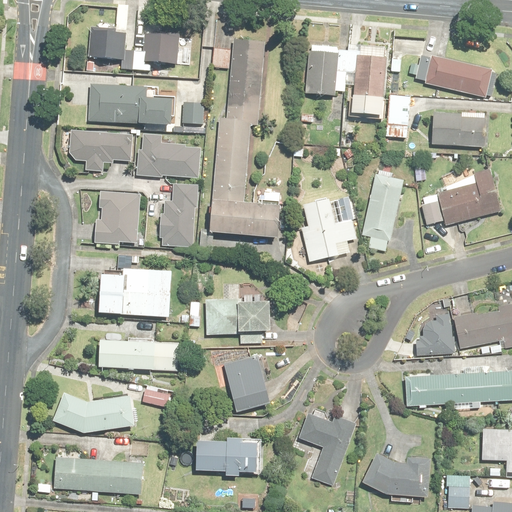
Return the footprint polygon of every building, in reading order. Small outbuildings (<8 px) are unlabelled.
[(216,49),(217,24),(205,23),(203,48),(216,49)] [(124,53),(126,36),(91,34),(89,59),(122,61),(122,71),(144,72),(145,55),(124,53)] [(178,39),(148,37),(146,64),(176,66),(178,39)] [(197,78),(215,79),(210,128),(205,128),(198,228),(199,228),(198,247),(248,249),(262,250),(264,215),(232,213),(237,145),(244,145),(253,53),(217,50),(216,60),(198,59),(197,78)] [(295,54),(291,108),(320,109),(326,57),(295,54)] [(403,56),(392,55),(391,74),(401,74),(403,56)] [(480,82),(405,65),(398,93),(474,110),(480,82)] [(371,69),(339,68),(337,126),(368,127),(371,69)] [(128,137),(159,137),(160,109),(130,109),(131,97),(76,93),(73,133),(128,137)] [(393,104),(371,103),(369,149),(391,150),(393,104)] [(185,115),(166,115),(165,139),(185,140),(185,115)] [(469,127),(416,126),(416,158),(469,159),(469,127)] [(107,183),(108,170),(133,170),(133,138),(68,137),(67,169),(83,169),(82,181),(107,183)] [(143,141),(142,155),(138,155),(136,184),(200,188),(202,159),(202,154),(165,152),(166,143),(143,141)] [(304,147),(294,146),(293,158),(303,158),(304,147)] [(368,264),(370,254),(374,255),(388,187),(358,180),(344,249),(353,251),(352,262),(368,264)] [(460,199),(405,208),(411,242),(483,230),(479,207),(476,183),(458,185),(460,199)] [(166,209),(158,209),(158,221),(154,221),(153,245),(189,246),(190,221),(192,221),(193,189),(167,189),(166,209)] [(140,196),(98,196),(98,194),(97,212),(93,212),(92,243),(106,243),(106,242),(140,243),(141,195),(140,195),(140,196)] [(329,266),(328,262),(333,253),(340,249),(333,207),(315,210),(315,207),(287,214),(293,236),(284,237),(292,277),(312,273),(311,270),(329,266)] [(205,271),(198,271),(197,290),(204,291),(205,271)] [(156,281),(85,282),(83,324),(155,328),(156,281)] [(511,348),(511,303),(498,306),(499,313),(455,321),(461,350),(504,342),(505,350),(511,348)] [(255,314),(224,315),(224,310),(189,309),(188,348),(224,348),(224,342),(256,341),(255,314)] [(438,321),(436,322),(435,323),(433,324),(432,326),(430,327),(429,328),(427,330),(426,332),(425,333),(424,335),(423,337),(422,339),(421,341),(420,343),(420,345),(416,345),(417,357),(453,355),(451,316),(438,317),(438,321)] [(180,342),(100,341),(99,373),(180,374),(180,342)] [(501,345),(481,349),(482,358),(503,354),(501,345)] [(244,365),(206,373),(218,425),(256,417),(244,365)] [(481,410),(481,404),(511,402),(511,374),(406,379),(408,408),(419,407),(419,411),(427,411),(427,407),(454,406),(454,411),(481,410)] [(154,404),(130,398),(126,413),(151,418),(154,404)] [(77,446),(77,445),(120,436),(114,405),(74,413),(50,402),(37,432),(77,446)] [(281,451),(306,461),(294,489),(315,498),(341,434),(320,426),(316,434),(291,424),(281,451)] [(511,431),(484,430),(482,461),(507,462),(507,474),(511,473),(511,431)] [(248,450),(182,449),(182,484),(248,485),(248,450)] [(130,467),(42,463),(40,500),(128,504),(130,467)] [(347,495),(375,505),(377,505),(378,506),(378,505),(413,507),(415,482),(416,482),(417,470),(390,468),(390,473),(381,473),(365,464),(347,495)] [(453,511),(454,496),(432,495),(431,511),(453,511)]
